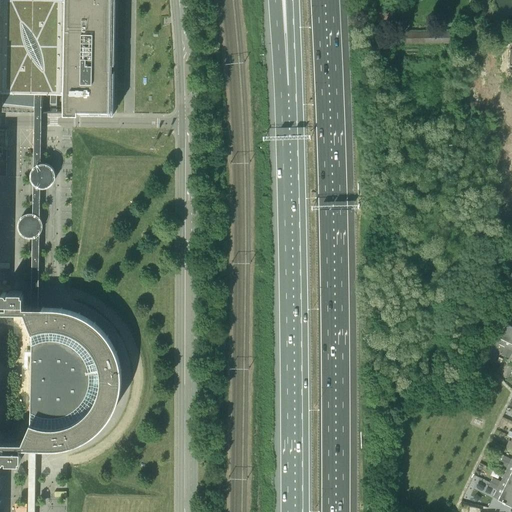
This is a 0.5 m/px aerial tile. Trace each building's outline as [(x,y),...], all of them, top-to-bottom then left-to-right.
[(66,0),(61,0),(0,0),(0,111),(35,112),(42,112),(43,91),(51,91),(50,103),(53,103),(57,103),(57,91),(65,92),(64,113),(114,114),(116,0),(66,0)] [(41,187),(41,165),(42,126),(42,112),(35,112),(33,216),(33,238),(32,307),(40,306),(41,187)] [(53,182),(53,181),(54,179),(54,178),(54,176),(54,174),(54,173),(53,171),(52,170),(50,168),(49,167),(48,166),(47,166),(45,165),(43,165),(41,165),(41,187),(42,188),(44,188),(46,187),(47,187),(49,186),(50,185),(52,184),(53,182)] [(31,238),(33,238),(33,216),(31,216),(30,216),(28,216),(26,217),(25,218),(23,219),(22,220),(21,221),(20,223),(20,224),(19,226),(19,228),(20,229),(20,231),(21,232),(22,234),(23,236),(25,237),(26,237),(27,238),(29,238),(31,238)] [(0,445),(4,446),(4,450),(1,450),(0,450),(0,449),(0,461),(1,461),(2,461),(3,461),(4,461),(4,460),(4,459),(5,459),(6,459),(6,462),(19,462),(20,459),(21,459),(21,447),(29,447),(29,476),(28,511),(35,511),(36,475),(37,447),(41,448),(59,447),(61,447),(63,447),(66,446),(69,445),(73,444),(76,443),(80,442),(83,440),(87,438),(90,436),(94,434),(96,432),(98,430),(101,427),(103,425),(106,421),(108,419),(110,417),(111,415),(113,412),(115,409),(116,405),(117,402),(119,398),(120,395),(121,391),(121,387),(121,385),(122,383),(122,379),(122,375),(122,373),(122,371),(121,367),(121,364),(120,361),(119,359),(119,357),(118,353),(117,351),(116,349),(114,345),(113,343),(112,341),(110,338),(109,336),(107,334),(105,331),(102,328),(100,326),(98,324),(95,322),(92,320),(88,317),(85,316),(82,314),(79,312),(75,311),(71,310),(67,309),(64,308),(61,308),(58,307),(55,307),(52,307),(40,306),(32,307),(24,306),(24,294),(22,294),(22,292),(9,291),(9,294),(7,294),(7,293),(6,292),(5,292),(4,292),(3,292),(2,292),(2,293),(1,294),(1,301),(1,302),(2,302),(2,303),(3,303),(4,304),(7,304),(7,307),(0,307),(0,445)] [(501,354),(505,356),(511,342),(511,326),(507,324),(498,343),(505,346),(501,354)] [(502,459),(511,464),(511,457),(511,459),(497,452),(495,456),(502,459)] [(511,477),(511,464),(502,459),(500,463),(507,467),(504,474),(511,477)] [(491,481),(511,491),(511,477),(504,474),(501,481),(493,477),(491,481)] [(511,506),(511,504),(511,491),(491,481),(490,482),(482,478),(480,482),(488,486),(489,486),(496,489),(490,503),(501,509),(505,502),(511,506)] [(16,503),(16,511),(26,511),(26,503),(16,503)]
